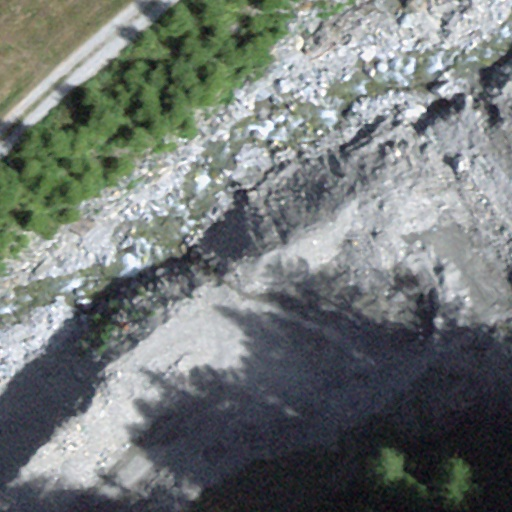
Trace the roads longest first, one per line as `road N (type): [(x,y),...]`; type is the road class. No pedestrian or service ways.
road 1 (track): [(432,249),(199,361),(27,511)]
road 2 (track): [(217,0),(0,199)]
